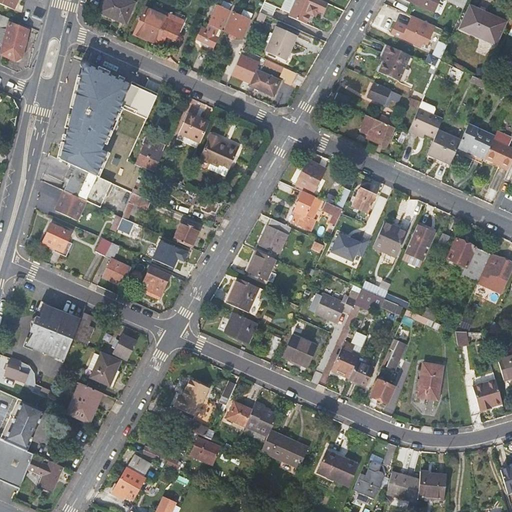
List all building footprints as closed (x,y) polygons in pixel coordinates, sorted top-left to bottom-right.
[(15,0),(0,0),(0,2),(14,9),(18,1),(15,0)] [(136,3),(129,0),(104,0),(100,11),(126,23),(136,3)] [(327,3),(321,0),(265,0),(265,1),(290,13),(289,16),(305,23),(310,14),(314,16),(316,10),(323,13),(327,3)] [(440,0),(409,0),(435,12),(440,0)] [(197,39),(215,47),(231,11),(218,5),(207,29),(203,27),(197,39)] [(182,23),(146,7),(135,33),(161,45),(166,35),(175,39),(182,23)] [(505,22),(471,7),(461,28),(496,43),(505,22)] [(240,16),(233,13),(225,31),(242,38),(252,14),(243,10),(240,16)] [(262,23),(266,15),(260,12),(256,21),(262,23)] [(13,24),(15,20),(0,13),(0,25),(1,26),(0,30),(0,44),(2,45),(0,54),(15,60),(21,57),(29,30),(13,24)] [(427,43),(435,25),(412,15),(402,38),(421,47),(424,41),(427,43)] [(296,35),(277,27),(266,52),(286,60),(296,35)] [(399,80),(411,55),(388,44),(384,54),(387,55),(379,72),(399,80)] [(254,64),(258,55),(243,49),(238,60),(244,63),(246,60),(254,64)] [(429,54),(426,61),(438,67),(441,60),(441,59),(429,54)] [(265,64),(281,72),(284,67),(267,60),(265,64)] [(70,164),(97,176),(108,152),(102,150),(121,108),(147,120),(158,96),(89,65),(84,67),(60,159),(70,164)] [(292,85),(297,73),(284,67),(281,72),(280,76),(287,79),(285,81),(292,85)] [(454,74),(462,77),(465,71),(457,67),(454,74)] [(274,96),(280,81),(256,70),(250,85),(274,96)] [(299,87),(304,76),(297,73),(292,85),(299,87)] [(471,81),(485,88),(488,81),(474,75),(471,81)] [(391,90),(374,82),(368,97),(384,104),(385,103),(389,105),(391,99),(388,98),(391,90)] [(351,97),(339,92),(336,99),(347,105),(351,97)] [(410,104),(419,108),(422,102),(413,97),(410,104)] [(419,108),(411,127),(435,138),(439,129),(443,119),(433,114),(436,108),(422,101),(422,102),(419,108)] [(179,133),(201,143),(209,124),(194,117),(195,114),(189,111),(179,133)] [(387,146),(395,127),(367,115),(362,126),(370,129),(367,138),(387,146)] [(495,135),(469,124),(462,139),(458,148),(485,159),(486,157),(494,138),(495,135)] [(462,139),(439,129),(435,138),(428,153),(451,164),(458,148),(462,139)] [(399,140),(404,143),(408,133),(403,131),(399,140)] [(145,144),(136,165),(143,168),(153,172),(166,143),(147,134),(143,143),(145,144)] [(219,142),(209,138),(200,158),(210,163),(207,169),(225,177),(229,168),(233,159),(237,148),(228,144),(228,146),(226,148),(218,144),(219,142)] [(511,162),(511,146),(494,138),(486,157),(510,168),(511,162)] [(108,152),(97,176),(99,177),(110,153),(108,152)] [(237,161),(233,159),(229,168),(233,170),(237,161)] [(326,170),(310,160),(296,184),(313,193),(326,170)] [(74,170),(65,191),(86,200),(101,207),(112,183),(99,177),(97,176),(70,164),(69,167),(74,170)] [(147,183),(141,181),(137,189),(144,192),(147,183)] [(340,202),(345,204),(352,190),(343,186),(338,197),(341,199),(340,202)] [(352,206),(368,214),(377,195),(361,188),(352,206)] [(78,220),(86,200),(65,191),(56,210),(78,220)] [(317,204),(320,198),(304,191),(294,212),(296,213),(292,221),(305,227),(310,216),(314,218),(320,206),(317,204)] [(147,207),(150,200),(132,192),(129,199),(147,207)] [(219,204),(201,196),(198,204),(202,206),(201,207),(204,210),(208,212),(211,211),(211,210),(215,212),(219,204)] [(338,219),(343,209),(326,202),(321,210),(338,219)] [(128,203),(122,217),(123,217),(127,219),(133,205),(128,203)] [(111,228),(116,230),(123,217),(122,217),(121,216),(117,214),(111,228)] [(137,237),(143,226),(127,219),(123,217),(116,230),(117,230),(119,229),(137,237)] [(279,253),(291,227),(272,218),(260,244),(279,253)] [(183,221),(175,240),(191,248),(200,229),(183,221)] [(71,232),(52,223),(43,242),(63,251),(71,232)] [(397,257),(406,237),(389,229),(391,226),(384,223),(374,247),(387,253),(397,257)] [(424,259),(435,233),(417,225),(406,251),(410,253),(407,260),(421,266),(424,259)] [(408,233),(391,226),(389,229),(406,237),(408,233)] [(331,251),(353,261),(356,253),(363,256),(370,240),(363,237),(361,242),(339,233),(331,251)] [(451,236),(443,233),(436,249),(444,252),(451,236)] [(95,252),(104,256),(111,241),(102,237),(95,252)] [(463,274),(479,281),(481,275),(486,263),(491,254),(456,239),(447,259),(466,267),(463,274)] [(103,277),(122,285),(130,267),(113,259),(120,245),(111,241),(104,256),(111,259),(103,277)] [(184,261),(188,253),(161,241),(153,259),(173,268),(178,258),(184,261)] [(323,245),(315,241),(312,248),(321,252),(323,245)] [(267,279),(277,259),(257,250),(248,271),(267,279)] [(383,260),(394,265),(397,257),(387,253),(383,260)] [(507,261),(491,254),(486,263),(481,275),(505,286),(511,269),(511,266),(506,264),(507,261)] [(169,276),(150,267),(141,288),(148,291),(146,294),(155,298),(156,295),(160,297),(169,276)] [(252,313),(263,289),(239,278),(228,302),(252,313)] [(374,285),(371,293),(385,299),(388,292),(374,285)] [(344,310),(350,313),(357,299),(359,294),(352,290),(349,296),(345,294),(342,301),(324,293),(315,313),(338,323),(344,310)] [(362,306),(367,294),(362,291),(356,303),(362,306)] [(317,293),(309,309),(315,311),(322,295),(317,293)] [(373,298),(368,297),(364,307),(368,309),(373,298)] [(395,297),(393,302),(399,305),(400,306),(402,301),(395,297)] [(393,302),(385,299),(382,306),(396,312),(399,305),(393,302)] [(28,346),(64,361),(74,338),(81,319),(44,305),(39,317),(38,317),(32,329),(34,329),(28,346)] [(418,313),(408,309),(406,314),(415,319),(418,313)] [(436,319),(439,314),(428,309),(426,315),(436,319)] [(249,343),(258,323),(234,312),(225,332),(249,343)] [(430,319),(418,313),(415,319),(428,325),(430,319)] [(92,318),(83,314),(81,319),(74,338),(87,344),(94,328),(88,326),(92,318)] [(438,329),(441,324),(430,319),(428,325),(438,329)] [(360,354),(369,334),(361,330),(357,332),(356,332),(351,344),(355,345),(353,351),(342,346),(332,370),(350,378),(357,361),(360,354)] [(468,343),(466,332),(456,331),(455,331),(458,344),(468,343)] [(136,341),(124,334),(119,341),(115,339),(111,346),(116,348),(113,353),(126,360),(136,341)] [(282,337),(276,334),(268,351),(275,353),(282,337)] [(317,345),(294,335),(284,357),(290,360),(289,363),(293,365),(295,362),(308,368),(317,345)] [(390,349),(395,351),(388,367),(395,370),(407,345),(395,339),(390,349)] [(351,344),(345,341),(342,346),(353,351),(355,345),(351,344)] [(120,361),(102,352),(100,356),(94,372),(91,378),(113,388),(120,372),(116,370),(120,361)] [(94,372),(100,356),(94,353),(87,369),(94,372)] [(372,360),(360,354),(357,361),(350,378),(349,379),(366,387),(374,368),(369,366),(372,360)] [(504,381),(511,378),(511,355),(498,359),(504,381)] [(24,382),(29,365),(11,358),(5,375),(24,382)] [(443,365),(423,363),(418,396),(439,399),(443,365)] [(210,388),(192,379),(183,398),(178,395),(173,405),(197,416),(210,388)] [(395,387),(378,379),(370,396),(388,404),(395,387)] [(503,403),(498,386),(496,379),(473,386),(480,410),(503,403)] [(220,402),(227,405),(237,384),(230,381),(220,402)] [(89,422),(102,393),(80,383),(67,413),(89,422)] [(27,451),(45,411),(44,411),(17,398),(0,435),(0,438),(14,445),(27,451)] [(246,425),(269,435),(271,430),(279,413),(272,410),(265,407),(266,404),(257,400),(253,409),(246,425)] [(226,421),(243,430),(246,425),(253,409),(235,401),(226,421)] [(188,429),(204,436),(207,429),(191,422),(193,418),(178,412),(176,417),(169,414),(167,419),(186,427),(188,429)] [(309,447),(271,430),(269,435),(262,451),(298,468),(309,447)] [(191,455),(212,464),(220,447),(199,437),(191,455)] [(0,479),(20,489),(28,469),(32,459),(35,454),(27,451),(0,438),(0,479)] [(143,452),(179,468),(181,462),(146,446),(143,452)] [(328,451),(318,472),(350,486),(359,465),(328,451)] [(61,474),(63,467),(50,461),(48,465),(43,462),(45,459),(35,454),(32,459),(28,469),(44,476),(40,484),(52,490),(56,481),(57,481),(60,474),(61,474)] [(125,497),(132,501),(146,478),(144,476),(151,465),(136,455),(118,486),(115,484),(109,492),(123,501),(125,497)] [(247,466),(253,469),(258,460),(251,457),(247,466)] [(373,460),(370,466),(379,471),(383,464),(373,460)] [(366,475),(361,473),(353,491),(375,500),(386,474),(379,471),(370,466),(366,475)] [(511,466),(501,469),(508,494),(511,493),(511,466)] [(429,471),(420,469),(419,478),(418,499),(446,503),(446,475),(429,473),(429,471)] [(419,478),(392,471),(386,494),(410,500),(408,510),(417,511),(418,499),(419,478)] [(173,485),(170,491),(180,494),(182,489),(173,485)] [(171,511),(180,494),(170,491),(169,490),(165,497),(164,497),(157,511),(171,511)] [(267,511),(271,511),(275,504),(267,501),(262,510),(267,511)]
